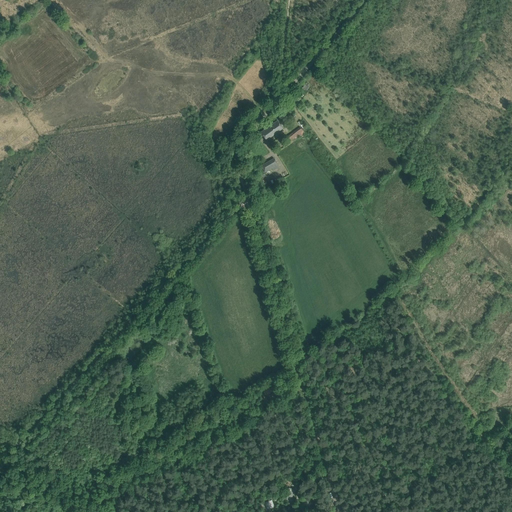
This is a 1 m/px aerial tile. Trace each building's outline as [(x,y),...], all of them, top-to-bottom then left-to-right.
[(283,128),(277,120),(261,132),(266,140),(283,128)] [(300,126),(289,134),(292,138),(303,130),(300,126)] [(278,165),(274,158),(261,165),(265,172),(278,165)] [(295,490),(289,488),(285,498),(290,501),(295,490)] [(306,504),(308,507),(316,500),(314,498),(306,504)] [(272,500),(261,504),(263,511),(274,507),(272,500)]
